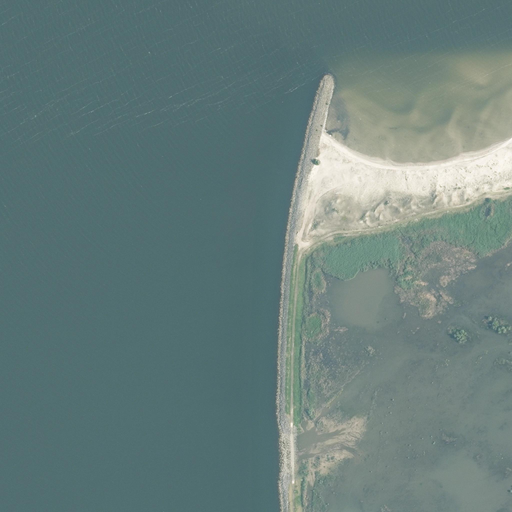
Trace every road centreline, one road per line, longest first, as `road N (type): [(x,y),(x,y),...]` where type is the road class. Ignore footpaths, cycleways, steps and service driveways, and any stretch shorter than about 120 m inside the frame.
road 1 (track): [(291,253),(286,511)]
road 2 (track): [(511,180),(388,219),(323,227),(291,253)]
